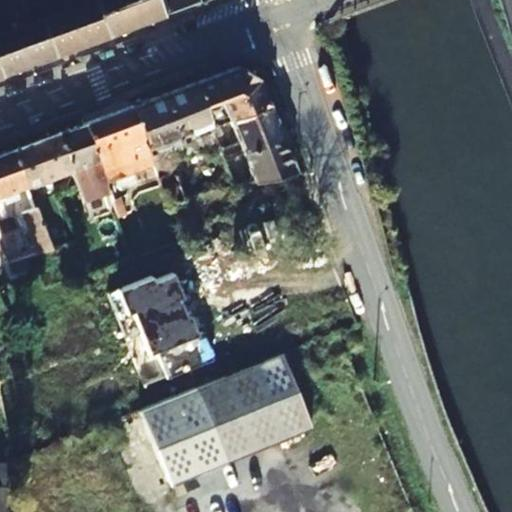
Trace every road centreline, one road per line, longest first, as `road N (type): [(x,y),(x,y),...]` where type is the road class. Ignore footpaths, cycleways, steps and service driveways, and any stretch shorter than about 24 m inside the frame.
road 1 (tertiary): [(283,18),(358,249),(459,511)]
road 2 (tertiary): [(0,120),(283,18)]
